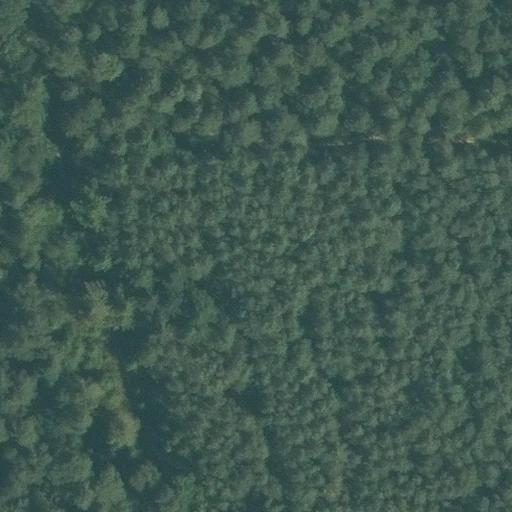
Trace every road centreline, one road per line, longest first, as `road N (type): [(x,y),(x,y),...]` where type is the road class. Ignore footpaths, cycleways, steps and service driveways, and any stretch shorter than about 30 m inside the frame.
road 1 (track): [(50,126),(186,130),(320,147),(511,141)]
road 2 (track): [(167,511),(50,126)]
road 3 (track): [(9,0),(50,126)]
